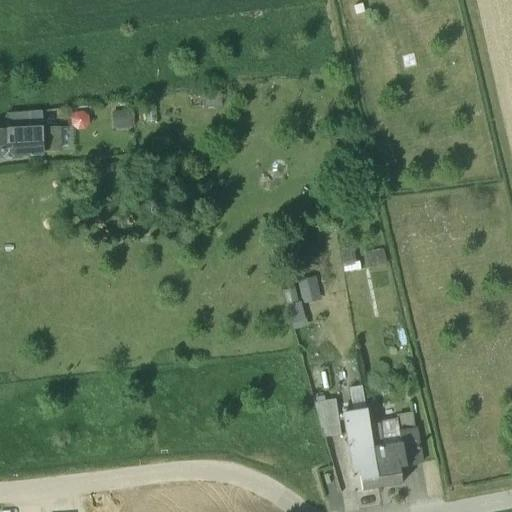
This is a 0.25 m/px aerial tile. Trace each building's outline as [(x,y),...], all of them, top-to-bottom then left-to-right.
[(129,108),(111,110),(113,129),(131,127),(129,108)] [(26,117),(7,119),(8,131),(11,131),(27,130),(26,117)] [(27,130),(11,131),(8,131),(0,131),(0,158),(14,158),(28,155),(28,154),(40,154),(39,129),(28,130),(27,130)] [(365,250),(366,265),(384,263),(383,248),(365,250)] [(318,297),(312,273),(296,278),(303,301),(318,297)] [(294,286),(281,290),(293,329),(307,325),(294,286)] [(338,398),(317,401),(322,439),(335,437),(343,435),(338,398)] [(366,410),(342,414),(351,474),(359,472),(362,491),(377,488),(372,449),(372,447),(368,426),(366,410)] [(413,421),(396,424),(399,438),(416,436),(413,421)] [(378,424),(368,426),(372,447),(372,449),(382,447),(378,424)] [(416,436),(399,438),(400,444),(401,445),(406,466),(421,464),(416,436)] [(382,447),(372,449),(377,488),(401,484),(399,468),(406,466),(401,445),(400,444),(382,447)]
